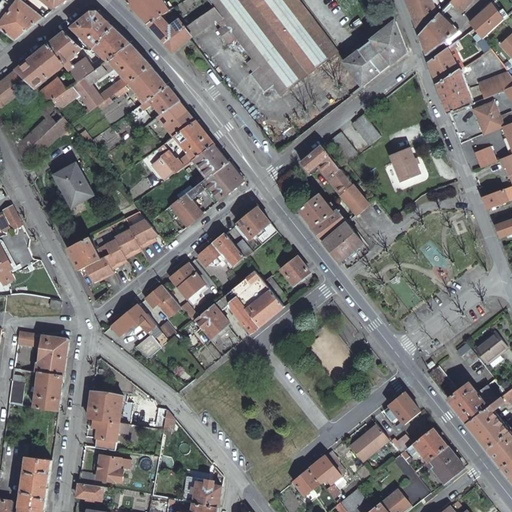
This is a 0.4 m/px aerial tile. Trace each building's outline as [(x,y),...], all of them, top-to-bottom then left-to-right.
[(0,29),(14,41),(44,17),(22,0),(3,0),(0,4),(0,29)] [(43,0),(56,9),(68,0),(43,0)] [(129,0),(131,2),(130,6),(133,9),(139,15),(145,22),(147,24),(160,16),(161,16),(169,11),(168,10),(161,0),(129,0)] [(281,95),(338,52),(298,0),(208,0),(214,7),(221,15),(222,17),(217,21),(222,27),(218,31),(226,41),(234,34),(260,67),(251,74),(264,92),(273,85),(281,95)] [(406,0),(420,34),(437,15),(431,0),(406,0)] [(451,0),(445,7),(447,9),(453,4),(461,11),(471,0),(451,0)] [(483,38),(503,20),(491,4),(483,11),(479,14),(476,18),(473,21),(468,26),(471,29),(474,27),(478,32),(483,38)] [(192,36),(221,15),(214,7),(185,27),(186,28),(192,36)] [(91,11),(72,26),(95,48),(115,27),(99,11),(91,11)] [(437,15),(420,34),(427,54),(457,32),(439,13),(437,15)] [(164,43),(186,28),(185,27),(180,19),(170,25),(161,16),(160,16),(147,24),(151,27),(156,33),(164,43)] [(407,51),(395,22),(344,61),(363,86),(407,51)] [(72,26),(66,31),(83,47),(84,48),(85,49),(92,51),(95,48),(72,26)] [(132,44),(115,27),(95,48),(108,61),(132,44)] [(173,52),(192,36),(186,28),(164,43),(173,52)] [(62,34),(50,43),(66,65),(65,66),(69,70),(70,70),(76,66),(74,64),(70,59),(83,47),(66,31),(62,34)] [(511,35),(502,44),(511,55),(511,35)] [(31,59),(17,70),(30,83),(35,88),(65,66),(66,65),(50,43),(31,59)] [(79,82),(50,102),(57,111),(76,97),(78,99),(80,98),(88,109),(85,111),(87,113),(87,115),(119,91),(115,86),(100,96),(92,85),(116,68),(124,75),(122,77),(123,79),(125,78),(130,83),(152,66),(132,44),(108,61),(97,69),(79,82)] [(430,60),(438,83),(458,69),(446,47),(430,60)] [(70,70),(79,82),(97,69),(90,57),(76,66),(70,70)] [(152,66),(130,83),(146,103),(169,87),(152,66)] [(438,83),(449,113),(472,104),(460,74),(458,69),(438,83)] [(0,107),(30,83),(17,70),(0,83),(0,107)] [(42,95),(50,102),(79,82),(70,70),(69,70),(40,93),(42,95)] [(497,94),(511,87),(511,75),(509,72),(479,84),(485,99),(497,94)] [(115,86),(119,91),(130,83),(125,78),(123,79),(115,86)] [(146,103),(139,107),(142,110),(144,109),(146,111),(154,105),(162,115),(181,102),(169,87),(146,103)] [(511,99),(511,87),(497,94),(503,101),(509,96),(511,99)] [(17,133),(12,138),(27,166),(70,125),(57,111),(50,102),(41,110),(47,118),(24,140),(17,133)] [(181,102),(162,115),(160,116),(168,126),(189,112),(181,102)] [(485,134),(504,126),(511,123),(511,115),(511,114),(500,118),(494,102),(475,110),(478,119),(479,119),(485,134)] [(196,122),(189,112),(168,126),(175,136),(196,122)] [(380,136),(363,114),(352,123),(369,145),(380,136)] [(144,121),(147,126),(148,125),(154,121),(150,117),(144,121)] [(183,158),(187,165),(194,160),(215,145),(196,122),(175,136),(187,151),(182,155),(183,158)] [(85,132),(79,136),(86,145),(92,140),(85,132)] [(357,154),(340,133),(330,141),(347,162),(357,154)] [(163,145),(158,149),(162,154),(168,149),(167,148),(174,142),(172,139),(166,143),(163,145)] [(347,162),(330,141),(323,145),(322,145),(302,163),(309,172),(318,165),(341,194),(353,185),(340,167),(347,162)] [(229,163),(215,145),(194,160),(206,175),(201,178),(199,176),(193,180),(198,186),(229,163)] [(482,166),(496,161),(490,146),(476,152),(482,166)] [(420,173),(409,148),(390,156),(400,181),(420,173)] [(163,156),(175,174),(183,168),(178,162),(170,152),(163,156)] [(511,179),(511,154),(501,159),(505,168),(507,167),(511,179)] [(178,162),(183,168),(187,165),(183,158),(178,162)] [(205,190),(216,204),(244,181),(229,163),(198,186),(195,188),(200,194),(205,190)] [(55,176),(70,203),(80,197),(83,203),(95,196),(77,164),(55,176)] [(316,193),(308,183),(305,185),(307,188),(305,190),(310,197),(316,193)] [(511,198),(511,184),(503,188),(504,189),(483,197),(486,204),(488,209),(490,208),(496,205),(511,198)] [(369,205),(353,185),(341,194),(357,215),(369,205)] [(184,192),(186,195),(194,189),(192,186),(184,192)] [(172,206),(188,226),(204,214),(192,199),(200,194),(195,188),(194,189),(186,195),(181,199),(172,206)] [(299,210),(314,229),(337,210),(323,192),(299,210)] [(80,197),(70,203),(73,208),(83,203),(80,197)] [(21,221),(14,206),(5,211),(6,213),(12,225),(21,221)] [(278,232),(258,208),(238,224),(251,240),(262,231),(269,239),(278,232)] [(322,239),(324,242),(348,223),(337,210),(314,229),(322,239)] [(4,214),(0,216),(0,225),(4,233),(12,229),(4,214)] [(147,219),(131,228),(132,230),(142,249),(149,245),(147,242),(155,238),(159,236),(147,219)] [(495,228),(499,237),(511,232),(511,220),(504,224),(502,219),(493,223),(495,228)] [(22,223),(21,221),(12,225),(15,230),(24,225),(22,223)] [(340,261),(363,243),(348,223),(324,242),(340,261)] [(132,230),(116,238),(118,240),(126,255),(134,251),(136,254),(143,250),(142,249),(132,230)] [(226,234),(199,256),(207,266),(211,262),(212,264),(223,256),(221,254),(224,252),(234,265),(244,257),(237,247),(226,234)] [(90,236),(69,248),(80,270),(87,267),(103,259),(98,250),(90,236)] [(126,255),(118,240),(98,250),(103,259),(107,257),(113,269),(121,266),(119,263),(128,259),(127,258),(126,255)] [(244,243),(237,247),(244,257),(246,258),(253,253),(244,243)] [(0,245),(0,280),(3,279),(6,283),(14,278),(8,267),(11,265),(0,245)] [(311,273),(297,256),(281,268),(294,285),(311,273)] [(103,259),(87,267),(94,282),(107,276),(107,277),(115,273),(113,269),(107,257),(103,259)] [(189,264),(172,278),(193,304),(203,296),(198,290),(205,284),(189,264)] [(267,268),(259,274),(265,282),(272,277),(273,276),(267,268)] [(245,279),(214,304),(221,312),(229,306),(252,334),(285,307),(277,297),(265,282),(259,274),(255,270),(248,276),(245,279)] [(272,277),(265,282),(277,297),(284,292),(272,277)] [(181,307),(163,285),(147,298),(154,307),(159,303),(170,316),(181,307)] [(62,307),(63,300),(51,299),(50,306),(62,307)] [(221,312),(214,304),(195,319),(212,339),(231,324),(221,312)] [(139,305),(111,328),(121,336),(133,326),(136,330),(143,325),(149,333),(150,333),(152,335),(152,336),(160,329),(148,314),(147,315),(139,305)] [(169,341),(176,336),(177,334),(167,323),(160,329),(169,341)] [(214,340),(226,355),(241,343),(229,329),(214,340)] [(70,339),(20,332),(19,345),(41,348),(37,372),(40,372),(65,375),(70,339)] [(496,333),(474,350),(487,365),(489,363),(500,355),(509,348),(496,333)] [(152,336),(152,335),(136,347),(150,358),(162,348),(152,336)] [(479,360),(467,344),(456,352),(469,368),(479,360)] [(500,355),(489,363),(492,367),(503,359),(500,355)] [(456,386),(440,365),(429,374),(446,395),(456,386)] [(59,411),(65,375),(40,372),(35,407),(35,408),(59,411)] [(14,375),(10,403),(23,405),(27,384),(25,383),(26,381),(21,376),(14,375)] [(506,393),(495,380),(479,393),(470,382),(459,390),(449,399),(468,423),(490,407),(489,406),(506,393)] [(511,403),(511,388),(508,392),(506,393),(489,406),(490,407),(468,423),(489,450),(511,433),(511,432),(494,411),(507,401),(509,405),(511,403)] [(125,397),(93,391),(89,419),(94,420),(95,419),(120,422),(125,397)] [(404,425),(420,412),(405,392),(389,405),(404,425)] [(399,430),(404,425),(389,405),(383,410),(399,430)] [(164,428),(167,410),(159,409),(156,427),(164,428)] [(175,420),(167,410),(164,428),(173,431),(175,420)] [(123,423),(120,422),(95,419),(94,420),(94,427),(98,428),(97,437),(96,448),(116,451),(117,440),(119,428),(123,428),(123,423)] [(360,434),(362,436),(367,432),(369,434),(379,426),(375,422),(360,434)] [(362,436),(350,446),(363,462),(390,441),(379,426),(369,434),(367,432),(362,436)] [(464,467),(433,428),(407,449),(412,456),(419,451),(427,461),(424,463),(429,470),(432,468),(445,483),(464,467)] [(403,432),(392,441),(401,452),(411,443),(403,432)] [(511,433),(489,450),(511,477),(511,476),(511,433)] [(412,462),(404,451),(401,454),(409,465),(412,462)] [(339,461),(332,452),(310,469),(321,483),(327,478),(332,484),(346,472),(342,467),(337,471),(333,466),(338,462),(339,461)] [(126,459),(101,455),(98,479),(122,483),(126,459)] [(48,491),(53,459),(45,458),(45,459),(28,457),(21,503),(20,506),(45,510),(48,491)] [(342,467),(338,462),(333,466),(337,471),(342,467)] [(321,483),(310,469),(291,484),(297,491),(298,490),(304,496),(321,483)] [(96,474),(81,471),(79,483),(94,485),(96,474)] [(220,508),(223,487),(214,485),(215,482),(199,479),(198,486),(194,485),(193,493),(196,494),(194,504),(220,508)] [(102,500),(103,487),(94,485),(79,483),(78,489),(77,497),(102,500)] [(332,485),(326,490),(333,498),(339,494),(332,485)] [(349,511),(365,500),(357,489),(353,492),(340,502),(340,503),(347,511),(349,511)] [(402,511),(411,505),(400,489),(371,511),(402,511)] [(16,502),(0,499),(0,511),(19,511),(20,506),(21,503),(19,503),(19,501),(16,501),(16,502)] [(347,511),(340,503),(338,504),(335,507),(339,511),(347,511)]
